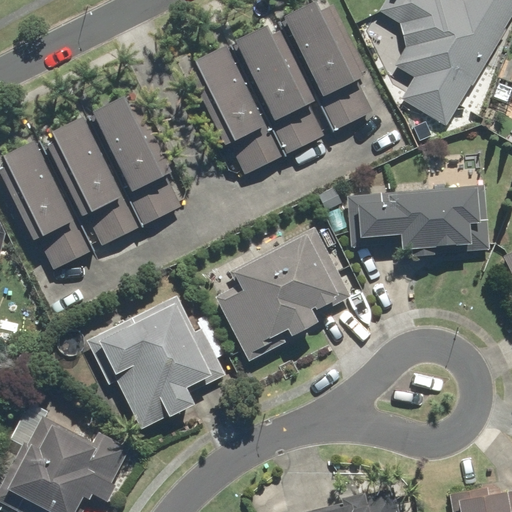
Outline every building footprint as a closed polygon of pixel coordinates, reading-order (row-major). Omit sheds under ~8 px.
[(316,0),(277,20),(334,134),(375,113),(318,0),(316,0)] [(511,10),(511,0),(460,0),(459,0),(383,0),(376,12),(404,29),(394,45),(405,51),(392,72),(410,83),(402,98),(444,124),(511,10)] [(334,134),(277,20),(226,45),(283,159),(334,134)] [(181,67),(221,146),(226,144),(243,179),(283,159),(226,45),(181,67)] [(83,114),(139,227),(182,206),(126,93),(83,114)] [(139,227),(83,114),(37,137),(93,250),(139,227)] [(93,250),(37,137),(0,155),(0,168),(0,169),(0,200),(22,244),(36,237),(52,270),(93,250)] [(392,250),(410,250),(410,259),(433,258),(433,249),(466,248),(467,253),(485,253),(483,187),(344,192),(346,247),(392,245),(392,250)] [(223,293),(211,299),(247,365),(315,329),(310,319),(349,298),(313,230),(216,281),(223,293)] [(511,250),(502,256),(511,276),(511,250)] [(175,296),(85,338),(105,383),(113,379),(140,436),(191,411),(181,391),(205,379),(181,326),(188,323),(175,296)] [(135,453),(99,432),(97,432),(90,445),(61,429),(63,424),(27,404),(6,442),(17,448),(0,479),(0,501),(19,511),(81,511),(89,499),(104,508),(135,453)] [(337,500),(338,508),(319,511),(395,511),(392,497),(390,489),(337,500)] [(447,495),(448,501),(449,511),(511,511),(511,491),(491,494),(490,489),(447,495)]
